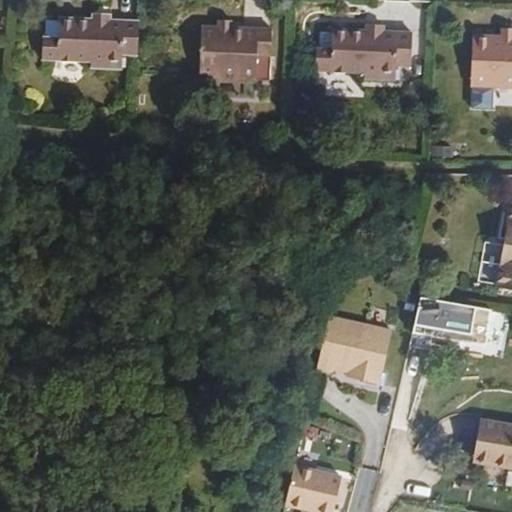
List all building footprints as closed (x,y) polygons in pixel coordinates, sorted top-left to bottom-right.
[(142,60),(143,25),(110,24),(110,27),(95,26),(95,23),(60,22),(60,24),(46,24),(45,64),(92,66),(92,72),(125,74),(125,59),(142,60)] [(276,59),(277,31),(207,28),(204,78),(261,80),(262,58),(276,59)] [(387,36),(388,31),(371,30),(371,35),(371,38),(387,39),(387,36)] [(511,91),(511,39),(511,31),(497,31),(497,38),(470,37),(467,89),(511,91)] [(417,71),(418,37),(387,36),(387,39),(371,38),(371,35),(337,34),(336,53),(322,53),(321,75),(368,77),(368,84),(401,85),(402,71),(417,71)] [(511,235),(511,205),(503,234),(511,235)] [(511,235),(503,234),(495,292),(511,294),(511,235)] [(419,297),(414,338),(493,348),(498,307),(419,297)] [(331,314),(319,372),(382,386),(395,328),(331,314)] [(511,468),(511,425),(482,421),(475,463),(511,468)] [(333,511),(342,477),(295,466),(285,505),(315,511),(333,511)]
